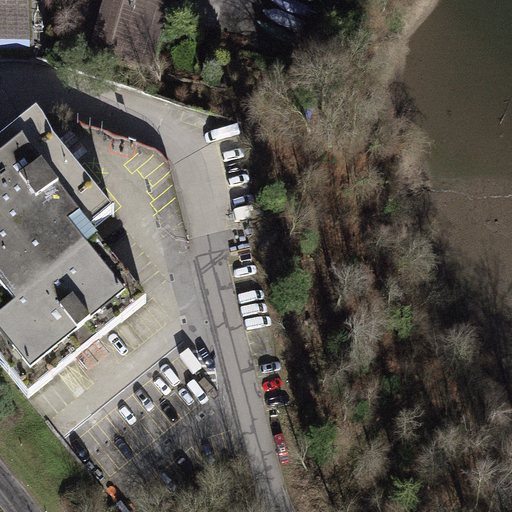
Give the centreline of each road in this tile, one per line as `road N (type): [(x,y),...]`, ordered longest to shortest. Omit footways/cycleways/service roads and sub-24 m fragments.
road 1 (unclassified): [(282,511),(254,460),(211,268)]
road 2 (unknown): [(218,299),(61,437)]
road 3 (unknown): [(241,401),(118,505)]
